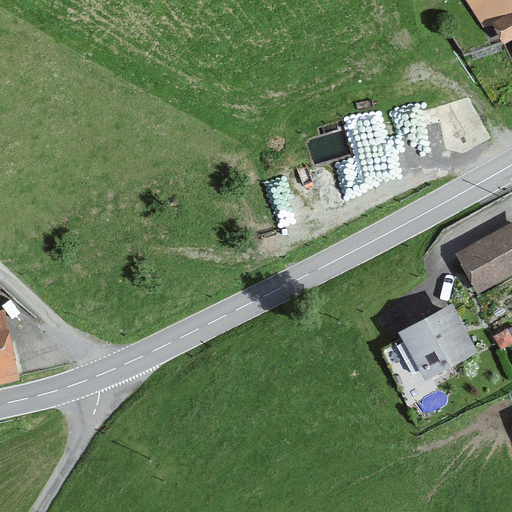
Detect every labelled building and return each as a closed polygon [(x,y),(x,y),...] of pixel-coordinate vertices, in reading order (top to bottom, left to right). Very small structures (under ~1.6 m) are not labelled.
[(511,0),(511,1),(511,10),(500,18),(510,36),(511,34),(511,0)] [(511,229),(462,257),(479,288),(511,270),(511,229)] [(427,367),(429,371),(467,349),(447,314),(409,335),(411,339),(399,346),(414,374),(427,367)] [(0,384),(13,382),(1,322),(0,321),(0,384)] [(494,339),(501,351),(511,344),(511,343),(506,333),(494,339)]
